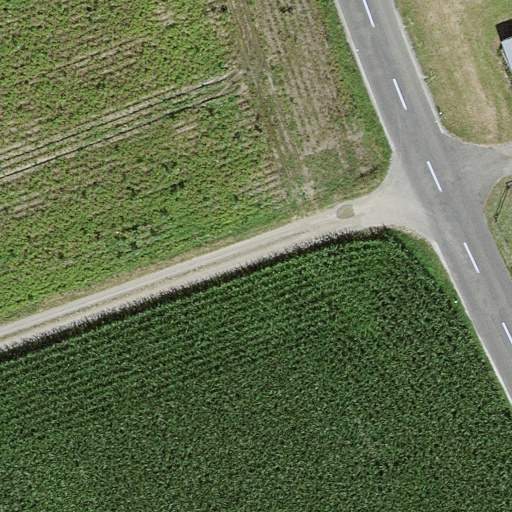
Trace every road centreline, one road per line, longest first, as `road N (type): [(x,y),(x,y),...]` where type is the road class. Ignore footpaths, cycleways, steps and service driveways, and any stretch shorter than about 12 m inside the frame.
road 1 (track): [(0,341),(511,158)]
road 2 (tertiary): [(511,338),(437,189),(364,0)]
